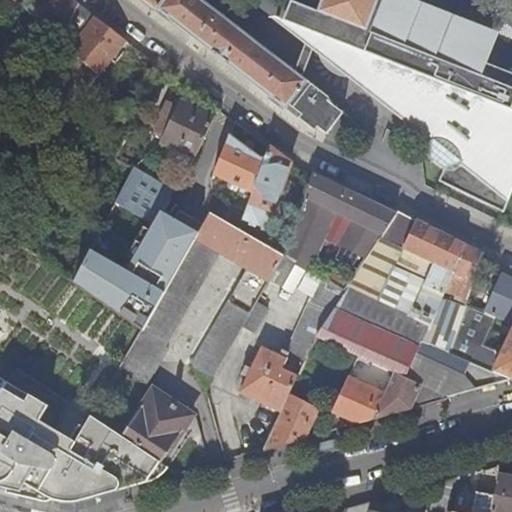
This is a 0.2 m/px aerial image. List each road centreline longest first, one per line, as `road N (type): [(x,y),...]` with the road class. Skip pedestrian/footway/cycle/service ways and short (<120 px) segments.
road 1 (residential): [(511,252),(313,149),(114,0)]
road 2 (tertiary): [(511,421),(173,511)]
